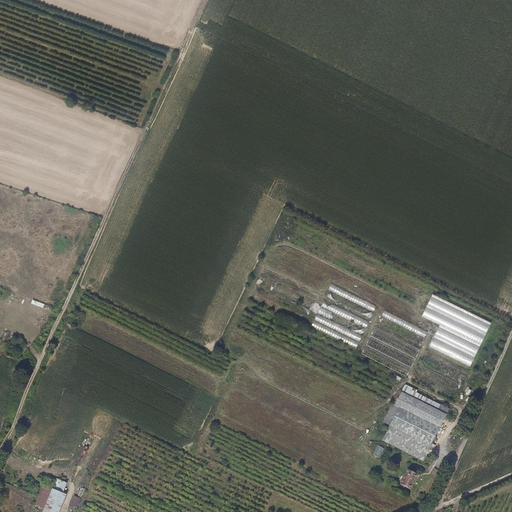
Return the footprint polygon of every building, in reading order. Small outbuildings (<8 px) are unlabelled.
[(429,348),(471,366),(490,321),(431,296),(422,317),(439,324),(429,348)] [(389,426),(381,443),(424,462),(448,408),(416,394),(417,391),(404,385),(394,407),(390,406),(382,423),(389,426)] [(406,470),(398,485),(410,492),(418,476),(406,470)] [(42,511),(60,511),(67,495),(64,494),(68,484),(56,479),(52,489),(44,486),(37,506),(43,509),(42,511)] [(70,505),(76,508),(81,498),(74,495),(70,505)]
